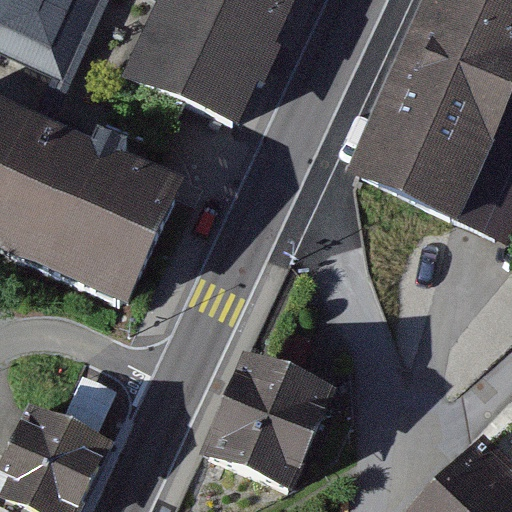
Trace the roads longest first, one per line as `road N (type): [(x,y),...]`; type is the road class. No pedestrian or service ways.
road 1 (tertiary): [(277,178),(122,511)]
road 2 (residential): [(384,455),(373,361),(335,233),(311,194),(277,178)]
road 3 (tertiary): [(361,0),(277,178)]
road 4 (residential): [(511,372),(447,436),(384,455)]
